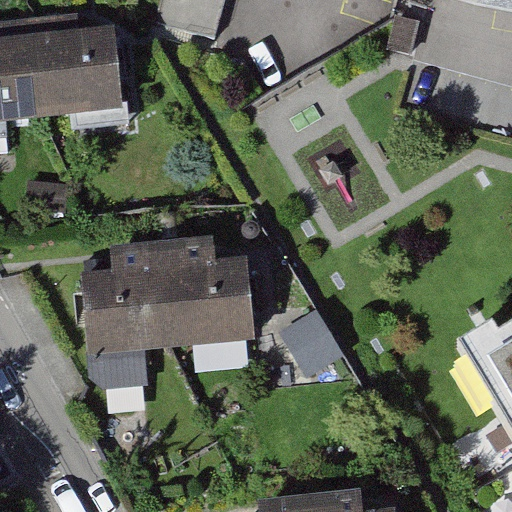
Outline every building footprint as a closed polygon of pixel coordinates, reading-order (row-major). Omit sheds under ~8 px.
[(162,0),(156,25),(215,41),(226,0),(162,0)] [(32,46),(40,128),(123,120),(115,37),(32,46)] [(0,48),(0,132),(37,128),(40,128),(32,46),(0,48)] [(164,259),(171,345),(255,337),(249,269),(214,272),(213,254),(164,259)] [(83,286),(92,386),(147,382),(145,349),(171,345),(164,259),(119,261),(120,283),(83,286)] [(511,307),(452,345),(511,439),(511,307)] [(314,504),(315,511),(364,511),(363,499),(314,504)]
